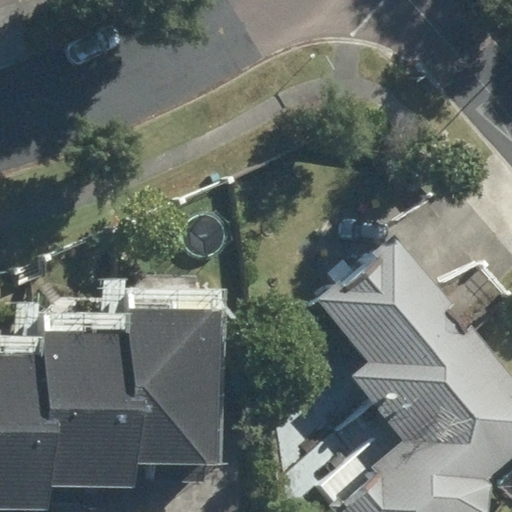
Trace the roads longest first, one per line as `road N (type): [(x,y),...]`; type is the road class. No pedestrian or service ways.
road 1 (residential): [(0,126),(121,92),(275,0)]
road 2 (residential): [(419,0),(511,112)]
